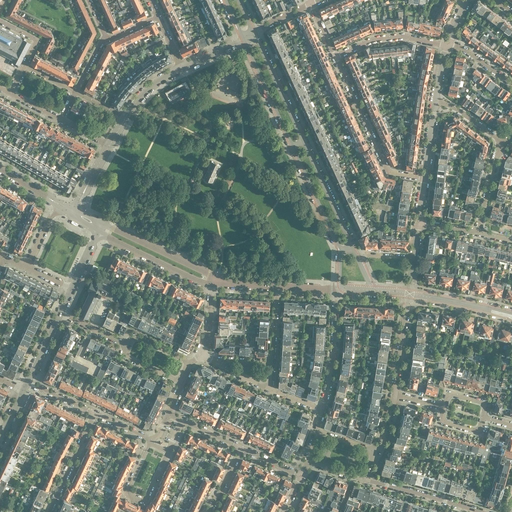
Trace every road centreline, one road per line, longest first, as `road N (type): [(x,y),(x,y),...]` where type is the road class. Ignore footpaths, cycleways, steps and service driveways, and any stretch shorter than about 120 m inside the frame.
road 1 (residential): [(424,177),(386,170),(334,57)]
road 2 (tertiary): [(98,232),(203,282),(214,280)]
road 3 (tertiary): [(214,280),(102,224)]
road 4 (residential): [(481,511),(361,478)]
road 5 (tertiary): [(354,251),(302,141)]
road 6 (tertiary): [(302,141),(252,31)]
road 7 (residential): [(321,409),(334,289)]
